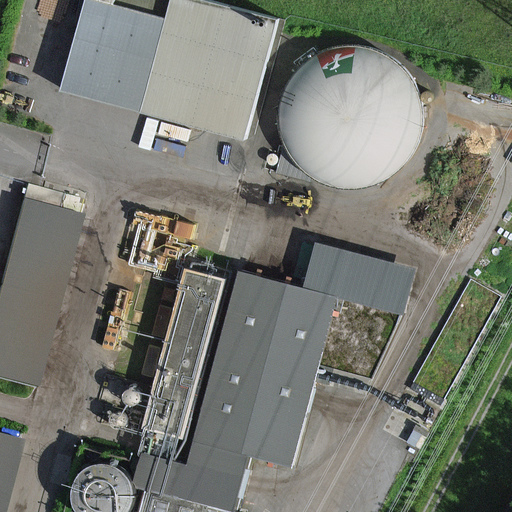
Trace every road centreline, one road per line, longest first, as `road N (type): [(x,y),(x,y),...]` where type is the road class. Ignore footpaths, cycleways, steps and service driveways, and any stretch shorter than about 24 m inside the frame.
road 1 (unknown): [(117,178),(459,256)]
road 2 (track): [(511,355),(428,511)]
